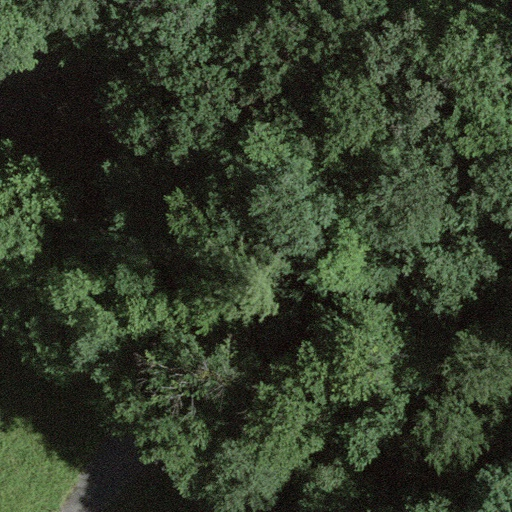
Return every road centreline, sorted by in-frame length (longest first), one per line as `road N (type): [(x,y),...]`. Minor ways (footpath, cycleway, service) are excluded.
road 1 (track): [(409,0),(87,52),(0,79)]
road 2 (track): [(0,269),(160,381)]
road 3 (track): [(160,381),(289,511)]
road 4 (track): [(160,381),(72,511)]
